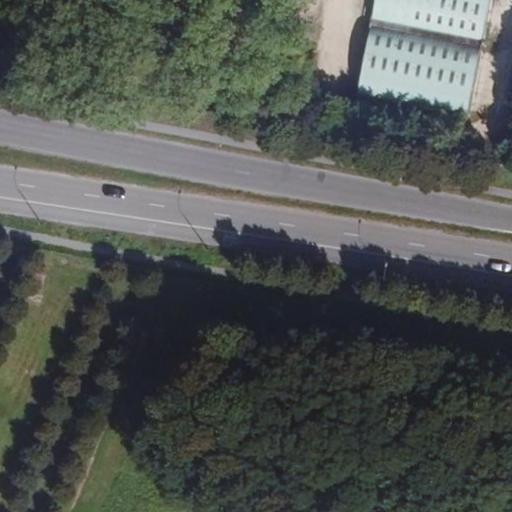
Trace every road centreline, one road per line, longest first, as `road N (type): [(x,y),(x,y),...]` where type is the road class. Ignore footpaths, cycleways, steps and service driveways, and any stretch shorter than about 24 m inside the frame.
road 1 (primary): [(511,221),(0,128)]
road 2 (primary): [(0,185),(511,266)]
